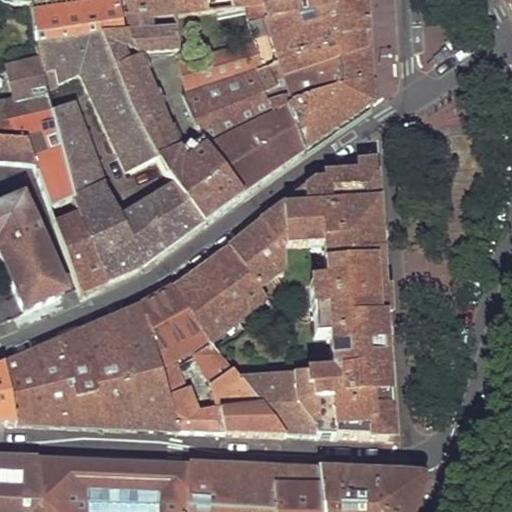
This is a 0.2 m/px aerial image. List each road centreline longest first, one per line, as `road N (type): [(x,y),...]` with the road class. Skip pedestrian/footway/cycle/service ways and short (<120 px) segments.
road 1 (residential): [(0,347),(133,288),(376,122)]
road 2 (residential): [(418,462),(0,447)]
road 3 (residential): [(418,462),(406,427),(386,144),(376,122)]
road 4 (residential): [(448,441),(511,248)]
